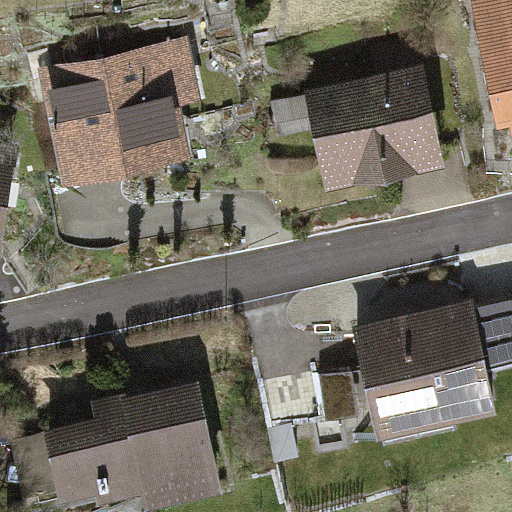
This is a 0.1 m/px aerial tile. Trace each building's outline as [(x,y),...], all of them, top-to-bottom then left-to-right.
[(511,0),(507,0),(476,8),(508,141),(511,139),(511,0)] [(217,42),(51,77),(75,191),(214,162),(209,135),(236,129),(217,42)] [(439,68),(280,107),(289,144),(328,134),(343,194),(463,164),(439,68)] [(39,150),(0,144),(0,255),(22,259),(39,150)] [(511,290),(487,294),(495,349),(511,345),(511,290)] [(483,305),(363,331),(388,446),(508,420),(483,305)] [(360,374),(328,381),(336,421),(369,415),(360,374)] [(73,495),(75,506),(158,488),(163,511),(173,511),(240,497),(215,384),(56,420),(60,437),(22,445),(35,504),(73,495)]
